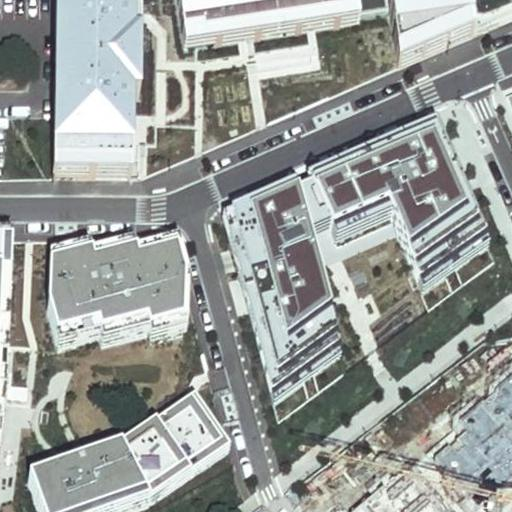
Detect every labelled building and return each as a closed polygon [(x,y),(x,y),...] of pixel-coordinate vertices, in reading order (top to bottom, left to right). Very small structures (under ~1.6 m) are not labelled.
[(77,183),(130,183),(131,104),(138,104),(139,0),(137,0),(64,0),(65,5),(54,5),(53,37),(65,37),(64,110),(53,109),(52,126),(77,126),(77,183)] [(175,0),(182,41),(199,39),(200,43),(257,34),(256,30),(294,24),(294,28),(339,22),(338,16),(356,14),(353,0),(175,0)] [(385,0),(395,59),(442,38),(447,50),(472,39),(466,0),(385,0)] [(199,39),(182,41),(184,55),(358,28),(356,14),(338,16),(339,22),(294,28),(294,24),(256,30),(257,34),(200,43),(199,39)] [(65,37),(53,37),(53,109),(64,110),(65,37)] [(447,50),(442,38),(395,59),(397,72),(447,50)] [(77,126),(52,126),(51,183),(77,183),(77,126)] [(362,163),(305,187),(330,244),(388,218),(394,231),(418,287),(482,241),(469,212),(462,215),(455,199),(462,196),(450,168),(442,171),(435,155),(443,152),(434,131),(399,147),(402,154),(365,170),(362,163)] [(399,147),(362,163),(365,170),(402,154),(399,147)] [(450,168),(443,152),(435,155),(442,171),(450,168)] [(294,192),(258,208),(261,215),(296,200),(294,192)] [(469,212),(462,196),(455,199),(462,215),(469,212)] [(258,208),(222,223),(237,277),(309,246),(296,200),(261,215),(258,208)] [(388,218),(330,244),(335,256),(394,231),(388,218)] [(488,255),(482,241),(418,287),(423,301),(488,255)] [(12,244),(0,244),(0,440),(4,411),(12,244)] [(309,246),(237,277),(247,317),(266,312),(271,329),(327,314),(309,246)] [(174,253),(135,263),(137,273),(177,263),(174,253)] [(91,265),(93,275),(135,263),(132,254),(91,265)] [(49,266),(49,276),(91,265),(88,255),(49,266)] [(183,284),(177,263),(137,273),(135,263),(93,275),(91,265),(49,276),(47,318),(54,346),(97,335),(99,345),(147,332),(149,341),(183,332),(183,284)] [(266,312),(247,317),(270,401),(337,352),(327,314),(271,329),(266,312)] [(147,332),(99,345),(102,354),(149,341),(147,332)] [(183,332),(149,341),(152,351),(183,343),(183,332)] [(97,335),(54,346),(57,356),(99,345),(97,335)] [(340,363),(337,352),(270,401),(273,411),(340,363)] [(117,454),(25,488),(33,511),(133,511),(146,507),(224,452),(189,403),(117,454)]
